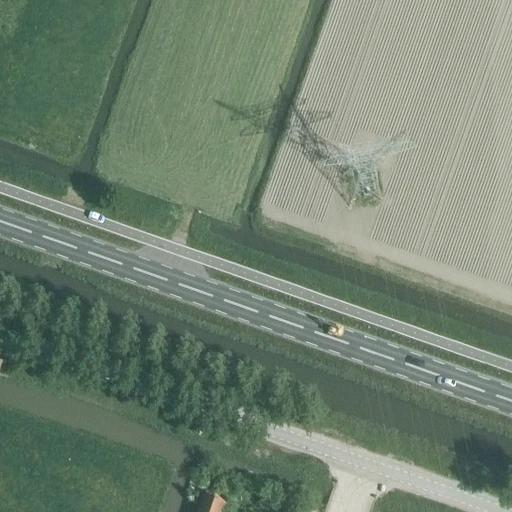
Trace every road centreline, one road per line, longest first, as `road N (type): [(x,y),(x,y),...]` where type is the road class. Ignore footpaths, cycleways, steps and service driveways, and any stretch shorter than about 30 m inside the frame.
road 1 (primary): [(511,401),(0,223)]
road 2 (unclassified): [(511,510),(0,334)]
